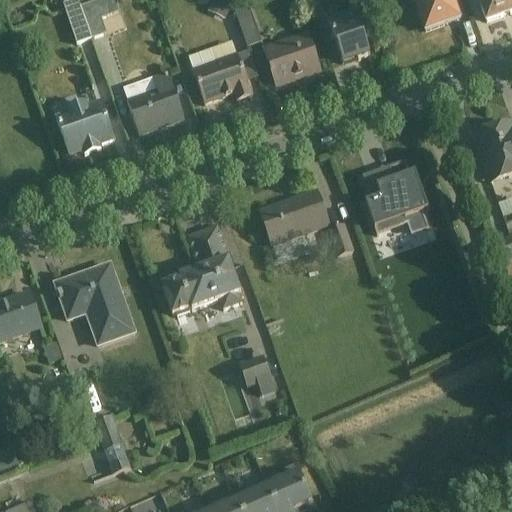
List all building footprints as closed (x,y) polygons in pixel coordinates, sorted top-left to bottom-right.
[(70,0),(69,1),(80,33),(120,19),(112,0),(70,0)] [(409,0),(423,40),(459,27),(450,0),(409,0)] [(473,0),(485,34),(511,24),(511,5),(510,0),(473,0)] [(239,5),(226,7),(229,24),(241,22),(239,5)] [(343,69),(369,60),(353,15),(326,25),(343,69)] [(277,93),(322,77),(307,36),(262,52),(277,93)] [(236,105),(253,99),(239,59),(191,75),(203,110),(234,100),(236,105)] [(138,143),(185,126),(171,87),(124,103),(138,143)] [(67,161),(114,145),(99,100),(52,116),(67,161)] [(491,190),(511,182),(511,132),(509,134),(506,124),(472,136),(491,190)] [(181,142),(156,150),(163,174),(189,166),(181,142)] [(429,236),(423,219),(431,217),(420,182),(397,190),(391,172),(355,184),(375,242),(408,230),(412,242),(429,236)] [(271,251),(329,232),(317,197),(259,216),(271,251)] [(220,316),(243,307),(216,228),(185,239),(196,273),(157,286),(170,323),(217,307),(220,316)] [(370,234),(346,243),(356,269),(380,261),(370,234)] [(98,351),(134,338),(109,266),(51,287),(66,326),(87,320),(98,351)] [(0,350),(42,336),(27,292),(0,301),(0,350)] [(271,414),(277,412),(271,398),(291,390),(280,362),(254,373),(271,414)] [(295,511),(312,505),(299,474),(262,489),(272,511),(295,511)] [(236,511),(272,511),(262,489),(232,502),(236,511)] [(236,511),(232,502),(208,511),(236,511)] [(151,511),(179,511),(177,503),(151,511)]
